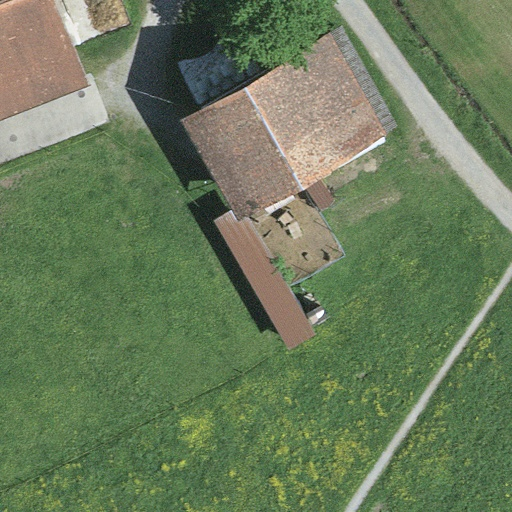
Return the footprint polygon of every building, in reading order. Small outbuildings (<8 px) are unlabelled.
[(64,0),(0,0),(0,117),(96,79),(64,0)] [(331,30),(184,114),(242,214),(248,210),(389,132),(331,30)] [(380,151),(314,188),(327,211),(393,174),(380,151)] [(411,171),(350,207),(365,232),(426,196),(411,171)] [(319,330),(248,210),(242,214),(219,227),(290,347),(319,330)]
